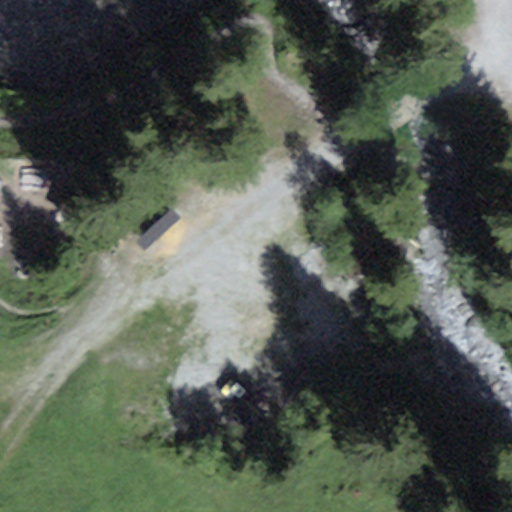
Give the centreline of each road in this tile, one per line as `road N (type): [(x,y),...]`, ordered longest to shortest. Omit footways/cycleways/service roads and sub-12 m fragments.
road 1 (track): [(367,127),(107,303),(0,400)]
road 2 (track): [(367,127),(475,62),(510,0)]
